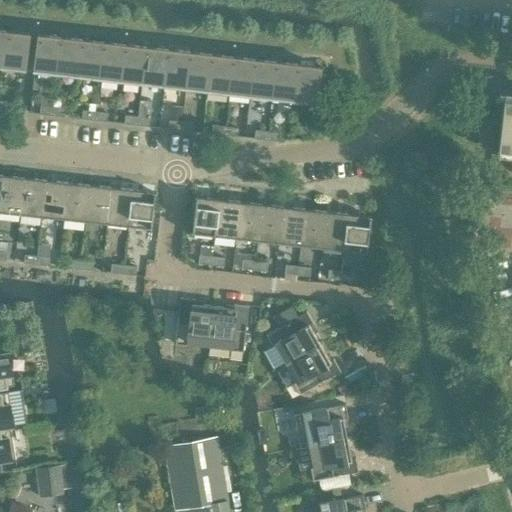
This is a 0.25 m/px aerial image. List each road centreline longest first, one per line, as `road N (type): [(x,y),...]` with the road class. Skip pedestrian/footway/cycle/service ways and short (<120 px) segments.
road 1 (residential): [(177,172),(164,276),(362,299),(402,495)]
road 2 (residential): [(177,172),(361,141),(453,66),(511,72)]
road 3 (residential): [(0,148),(177,172)]
